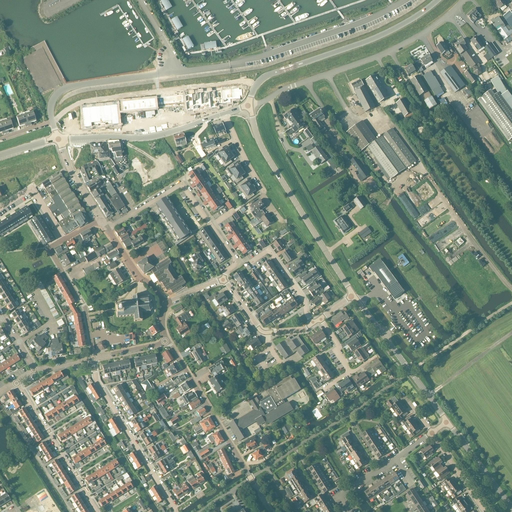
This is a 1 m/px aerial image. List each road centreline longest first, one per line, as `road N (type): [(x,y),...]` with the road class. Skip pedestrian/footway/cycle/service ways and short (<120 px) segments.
road 1 (residential): [(249,105),(377,57),(463,0)]
road 2 (tertiary): [(437,0),(389,31),(260,79),(249,105)]
road 3 (tertiary): [(352,294),(263,150),(249,105)]
road 4 (residential): [(175,511),(96,382),(92,359)]
road 5 (residential): [(266,468),(409,371)]
road 6 (tertiary): [(58,138),(160,134),(225,113)]
road 7 (residential): [(251,477),(164,341)]
road 8 (residential): [(237,262),(182,183),(132,212)]
road 9 (residential): [(96,511),(16,382)]
road 10 (residential): [(92,359),(85,309),(49,248),(63,240)]
road 11 (track): [(409,371),(511,302)]
